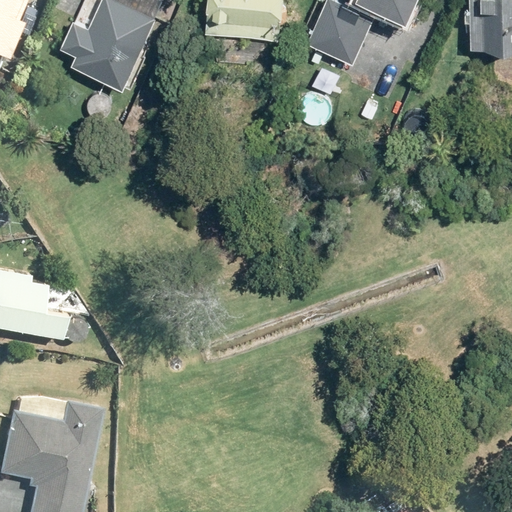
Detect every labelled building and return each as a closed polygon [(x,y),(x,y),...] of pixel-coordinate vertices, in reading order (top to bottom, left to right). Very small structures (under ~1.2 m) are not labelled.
[(0,0),(0,59),(3,54),(6,55),(23,18),(18,17),(25,0),(0,0)] [(64,45),(80,52),(75,62),(127,85),(159,16),(157,15),(164,0),(102,0),(92,25),(76,18),(64,45)] [(211,0),(208,31),(282,39),(286,0),(211,0)] [(346,0),(328,0),(310,39),(355,61),(377,15),(346,0)] [(374,0),(414,17),(421,0),(374,0)] [(511,0),(472,0),(473,7),(467,8),(468,24),(473,24),(475,45),(511,43),(511,0)] [(90,115),(92,117),(94,118),(97,119),(100,120),(103,120),(106,120),(108,119),(111,117),(113,115),(115,113),(116,111),(118,108),(118,105),(118,102),(118,100),(117,97),(115,94),(113,92),(111,90),(109,89),(106,88),(103,87),(100,87),(98,88),(95,89),(92,90),(90,92),(88,94),(87,96),(86,99),(85,102),(85,105),(86,108),(87,110),(88,113),(90,115)] [(67,309),(44,305),(48,282),(30,279),(31,273),(0,267),(0,327),(62,338),(67,309)] [(35,485),(29,511),(81,511),(103,407),(42,395),(15,399),(0,470),(30,477),(28,484),(35,485)] [(389,511),(412,511),(404,501),(389,511)]
